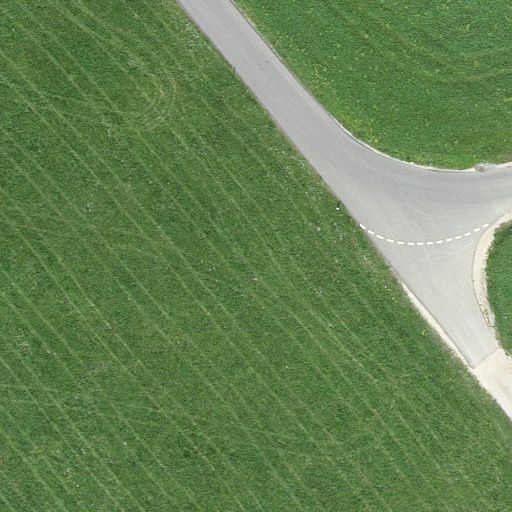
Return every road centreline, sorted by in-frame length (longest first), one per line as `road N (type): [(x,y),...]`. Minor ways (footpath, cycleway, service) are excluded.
road 1 (tertiary): [(511,185),(425,203),(340,166),(200,0)]
road 2 (track): [(425,203),(435,276),(511,399)]
